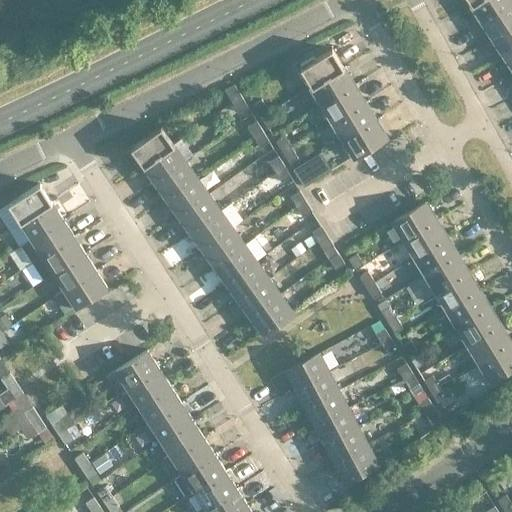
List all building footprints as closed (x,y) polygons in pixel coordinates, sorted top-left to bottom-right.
[(511,1),(511,0),(477,0),(472,4),(483,21),(511,1)] [(511,26),(511,1),(483,21),(494,38),(511,26)] [(511,50),(511,26),(494,38),(505,55),(511,50)] [(297,69),(309,87),(343,66),(332,48),(314,59),(313,57),(300,64),(302,66),(297,69)] [(354,84),(343,66),(309,87),(319,105),(354,84)] [(365,101),(354,84),(319,105),(330,122),(365,101)] [(242,96),(235,85),(225,90),(232,102),(242,96)] [(248,106),(242,96),(232,102),(239,112),(248,106)] [(375,118),(365,101),(330,122),(340,140),(375,118)] [(264,103),(256,108),(261,116),(269,111),(264,103)] [(274,120),(269,111),(261,116),(266,125),(274,120)] [(386,137),(375,118),(340,140),(352,158),(386,137)] [(263,131),(257,121),(248,127),(254,136),(263,131)] [(131,147),(143,165),(174,143),(161,126),(131,147)] [(269,140),(263,131),(254,136),(260,146),(269,140)] [(286,138),(277,143),(283,151),(291,146),(286,138)] [(186,160),(174,143),(143,165),(155,181),(186,160)] [(296,154),(291,146),(283,151),(288,159),(296,154)] [(284,165),(278,156),(269,161),(275,171),(284,165)] [(197,176),(186,160),(155,181),(167,198),(197,176)] [(301,163),(293,168),(298,177),(306,171),(301,163)] [(290,175),(284,165),(275,171),(281,181),(290,175)] [(209,193),(197,176),(167,198),(179,215),(209,193)] [(9,203),(20,221),(52,201),(40,183),(9,203)] [(306,200),(300,191),(291,196),(297,206),(306,200)] [(221,210),(209,193),(179,215),(191,231),(221,210)] [(312,210),(306,200),(297,206),(303,216),(312,210)] [(63,218),(52,201),(20,221),(31,238),(63,218)] [(437,220),(426,202),(391,223),(402,241),(437,220)] [(233,226),(221,210),(191,231),(203,248),(233,226)] [(74,235),(63,218),(31,238),(21,245),(32,262),(74,235)] [(448,237),(437,220),(402,241),(413,259),(448,237)] [(245,243),(233,226),(203,248),(215,265),(245,243)] [(328,236),(322,226),(312,232),(314,234),(318,241),(328,236)] [(308,248),(318,241),(314,234),(304,241),(308,248)] [(85,252),(74,235),(32,262),(43,279),(53,272),(85,252)] [(334,245),(328,236),(318,241),(324,251),(334,245)] [(458,255),(448,237),(413,259),(423,276),(458,255)] [(306,250),(300,242),(290,249),(296,257),(306,250)] [(257,260),(245,243),(215,265),(227,282),(257,260)] [(96,269),(85,252),(53,272),(64,290),(96,269)] [(345,263),(338,253),(329,259),(336,269),(345,263)] [(469,272),(458,255),(423,276),(414,281),(425,299),(434,293),(469,272)] [(359,256),(351,261),(356,269),(364,264),(359,256)] [(269,277),(257,260),(227,282),(238,298),(269,277)] [(107,287),(96,269),(64,290),(54,296),(66,314),(107,287)] [(479,290),(469,272),(434,293),(445,311),(479,290)] [(370,273),(361,278),(367,287),(375,282),(370,273)] [(281,293),(269,277),(238,298),(250,315),(281,293)] [(380,290),(375,282),(367,287),(372,295),(380,290)] [(490,307),(479,290),(445,311),(455,328),(490,307)] [(293,311),(281,293),(250,315),(263,332),(293,311)] [(501,324),(490,307),(455,328),(466,346),(501,324)] [(391,308),(383,313),(388,321),(396,316),(391,308)] [(0,327),(2,331),(13,324),(6,315),(0,318),(0,327)] [(401,324),(396,316),(388,321),(393,330),(401,324)] [(511,342),(501,324),(466,346),(476,363),(511,342)] [(391,338),(385,328),(376,334),(382,344),(391,338)] [(397,348),(391,338),(382,344),(388,353),(397,348)] [(511,366),(511,343),(511,342),(476,363),(488,381),(511,366)] [(413,343),(404,348),(409,356),(418,351),(413,343)] [(159,367),(147,349),(106,375),(118,393),(127,387),(159,367)] [(423,359),(418,351),(409,356),(414,364),(423,359)] [(330,371),(320,352),(287,369),(297,388),(330,371)] [(412,373),(406,363),(397,369),(403,378),(412,373)] [(170,384),(159,367),(127,387),(138,405),(170,384)] [(339,389),(330,371),(297,388),(306,406),(339,389)] [(418,382),(412,373),(403,378),(409,388),(418,382)] [(16,382),(11,374),(2,380),(7,388),(16,382)] [(434,378),(426,383),(431,391),(439,386),(434,378)] [(22,390),(16,382),(7,388),(13,396),(22,390)] [(181,401),(170,384),(138,405),(150,422),(181,401)] [(444,394),(439,386),(431,391),(436,399),(444,394)] [(349,407),(339,389),(306,406),(316,425),(349,407)] [(434,407),(428,398),(419,403),(425,413),(434,407)] [(192,419),(181,401),(150,422),(161,439),(192,419)] [(358,425),(349,407),(316,425),(325,443),(358,425)] [(440,417),(434,407),(425,413),(431,423),(440,417)] [(39,416),(34,408),(25,414),(30,422),(39,416)] [(45,424),(39,416),(30,422),(36,430),(45,424)] [(203,436),(192,419),(161,439),(172,456),(203,436)] [(62,420),(53,426),(58,434),(67,428),(62,420)] [(368,443),(358,425),(325,443),(335,461),(368,443)] [(73,436),(67,428),(58,434),(64,442),(73,436)] [(214,453),(203,436),(172,456),(183,473),(214,453)] [(378,462),(368,443),(335,461),(345,480),(378,462)] [(85,453),(76,460),(81,468),(90,462),(85,453)] [(225,470),(214,453),(183,473),(194,491),(225,470)] [(105,454),(93,462),(100,473),(112,465),(105,454)] [(96,470),(90,462),(81,468),(87,476),(96,470)] [(237,488),(225,470),(194,491),(205,508),(237,488)] [(108,487),(99,493),(104,502),(113,495),(108,487)] [(236,511),(248,505),(237,488),(205,508),(207,511),(236,511)] [(119,504),(113,495),(104,502),(110,510),(119,504)] [(511,503),(508,497),(500,502),(505,510),(511,505),(511,503)] [(92,511),(101,507),(95,498),(86,504),(90,511),(92,511)]
